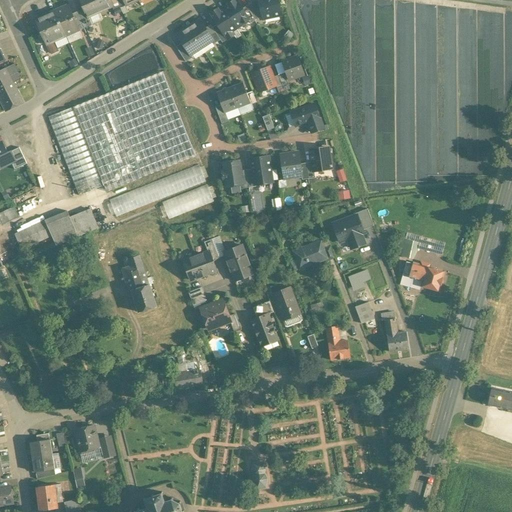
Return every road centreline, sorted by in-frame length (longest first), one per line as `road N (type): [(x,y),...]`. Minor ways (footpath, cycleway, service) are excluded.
road 1 (residential): [(16,423),(267,386)]
road 2 (primary): [(458,363),(511,175)]
road 3 (residential): [(267,386),(458,363)]
road 4 (residential): [(198,87),(222,151),(314,135)]
road 5 (primary): [(420,511),(458,363)]
road 6 (residential): [(160,26),(48,100)]
